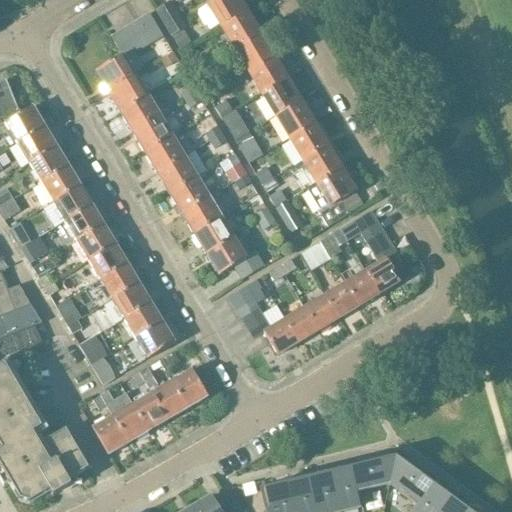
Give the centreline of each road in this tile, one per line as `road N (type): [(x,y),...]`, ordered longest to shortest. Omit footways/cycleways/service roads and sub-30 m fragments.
road 1 (residential): [(257,422),(417,325),(445,298),(444,268),(284,0)]
road 2 (residential): [(23,33),(257,422)]
road 3 (residential): [(97,511),(257,422)]
